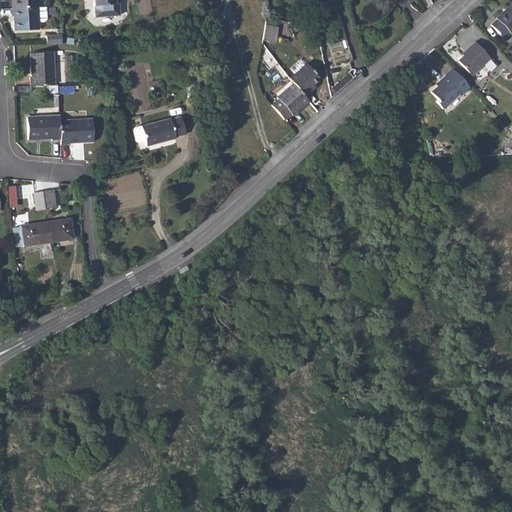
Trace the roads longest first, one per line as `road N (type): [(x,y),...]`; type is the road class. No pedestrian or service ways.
road 1 (secondary): [(108,297),(202,240),(464,0)]
road 2 (residential): [(108,297),(90,243),(85,179),(5,168)]
road 3 (secondary): [(0,353),(108,297)]
